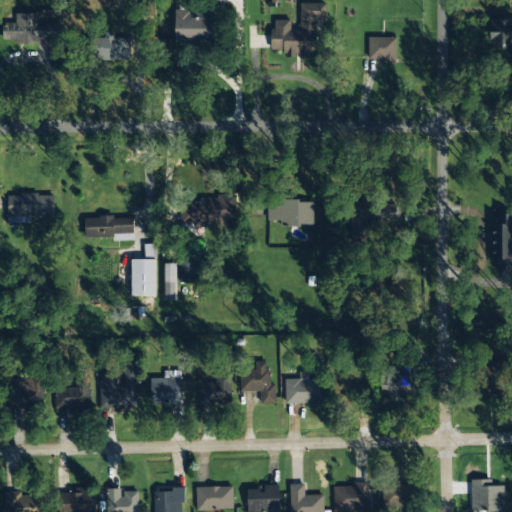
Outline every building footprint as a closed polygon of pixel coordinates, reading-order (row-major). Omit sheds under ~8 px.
[(326,3),(300,2),(299,29),(290,28),(290,20),(272,19),(271,50),(285,50),(285,57),(315,57),(316,19),(326,19),(326,3)] [(174,9),(174,43),(215,43),(215,9),(174,9)] [(37,23),(37,13),(14,13),(14,23),(3,22),(2,41),(56,42),(57,23),(37,23)] [(511,18),(489,18),(489,48),(511,48),(511,18)] [(129,37),(86,37),(86,60),(129,60),(129,37)] [(368,59),(396,59),(396,37),(368,37),(368,59)] [(7,194),(7,218),(54,218),(54,194),(7,194)] [(180,198),(180,223),(235,223),(235,198),(180,198)] [(267,223),(313,224),(313,200),(267,199),(267,223)] [(357,220),(395,220),(395,200),(357,200),(357,220)] [(511,269),(511,214),(492,214),(492,269),(511,269)] [(85,238),(133,237),(132,217),(84,218),(85,238)] [(131,296),(156,296),(155,244),(144,244),(144,259),(131,260),(131,296)] [(194,282),(194,262),(179,262),(179,282),(194,282)] [(164,300),(176,300),(175,263),(164,264),(164,300)] [(239,391),(259,390),(260,404),(272,403),(271,361),(254,362),(254,369),(239,370),(239,391)] [(135,408),(134,363),(121,363),(121,373),(99,373),(99,408),(135,408)] [(507,366),(478,366),(478,397),(507,397),(507,366)] [(381,397),(417,397),(417,370),(381,370),(381,397)] [(230,403),(230,373),(215,373),(215,382),(199,382),(199,403),(230,403)] [(370,373),(332,373),(332,397),(370,397),(370,373)] [(89,409),(89,376),(73,375),(73,387),(54,387),(54,408),(89,409)] [(9,379),(9,408),(45,408),(45,378),(9,379)] [(150,378),(150,406),(182,406),(182,378),(150,378)] [(294,379),(294,401),(319,401),(319,379),(294,379)] [(493,485),(493,480),(470,480),(470,511),(503,511),(503,485),(493,485)] [(322,511),(322,495),(305,495),(305,484),(289,484),(289,511),(322,511)] [(333,484),(333,511),(367,511),(367,484),(333,484)] [(381,507),(406,507),(406,511),(418,511),(418,484),(381,484),(381,507)] [(195,487),(195,510),(232,510),(232,487),(195,487)] [(279,511),(279,487),(247,487),(247,511),(279,511)] [(105,489),(105,511),(138,511),(138,489),(105,489)] [(153,511),(184,511),(184,489),(153,489),(153,511)] [(45,511),(45,491),(3,491),(3,511),(45,511)] [(93,511),(93,492),(56,492),(56,511),(93,511)]
